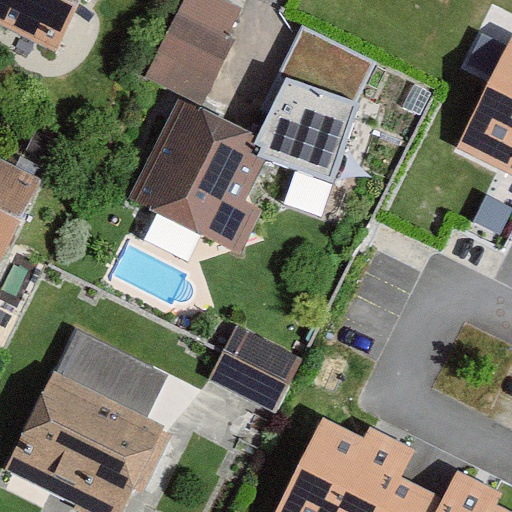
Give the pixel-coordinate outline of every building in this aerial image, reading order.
[(80,0),(0,0),(0,23),(55,51),(80,0)] [(243,10),(221,0),(186,0),(149,75),(198,100),(243,10)] [(511,38),(457,150),(511,176),(511,38)] [(257,138),(182,101),(134,197),(236,248),(255,211),(239,203),(259,162),(248,156),(257,138)] [(0,242),(31,180),(0,164),(0,242)] [(304,361),(237,327),(210,380),(277,413),(304,361)] [(173,434),(53,373),(4,470),(87,511),(124,511),(135,491),(143,495),(173,434)] [(365,442),(323,421),(278,511),(410,511),(421,490),(402,482),(417,452),(370,430),(365,442)] [(501,511),(496,509),(503,495),(458,474),(445,502),(421,490),(410,511),(501,511)]
